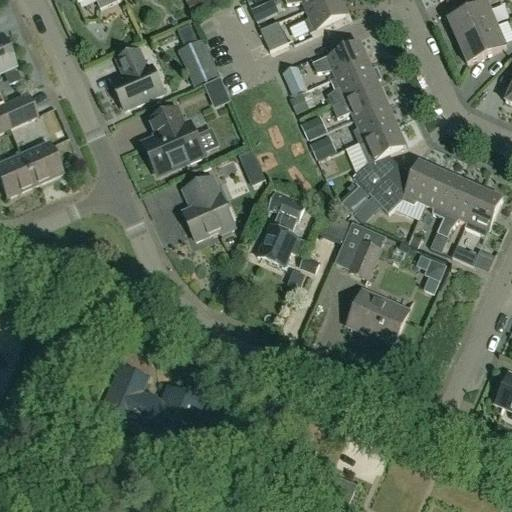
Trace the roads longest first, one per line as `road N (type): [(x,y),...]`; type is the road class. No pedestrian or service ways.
road 1 (residential): [(437,433),(215,328),(160,270),(120,193)]
road 2 (residential): [(120,193),(31,0)]
road 3 (residential): [(401,0),(453,114),(511,148)]
road 4 (residential): [(437,433),(511,260)]
road 5 (residential): [(120,193),(0,238)]
